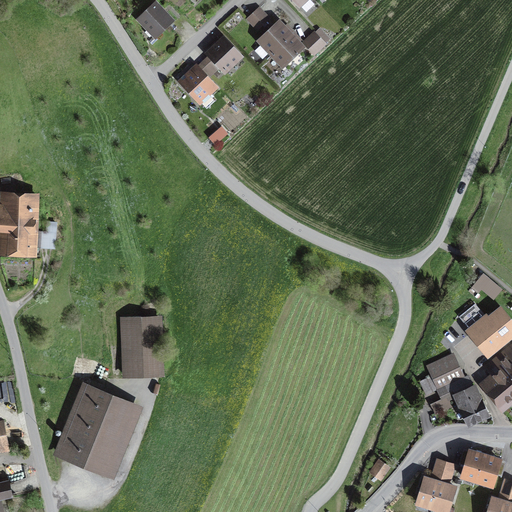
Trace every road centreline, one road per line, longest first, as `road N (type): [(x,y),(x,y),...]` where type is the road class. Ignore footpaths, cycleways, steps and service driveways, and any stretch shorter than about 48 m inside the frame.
road 1 (residential): [(150,82),(203,155),(256,202),(301,231),(400,271)]
road 2 (residential): [(400,271),(401,328),(339,475),(310,511)]
road 3 (residential): [(400,271),(437,242),(511,70)]
road 4 (residential): [(52,511),(0,296)]
road 5 (residential): [(511,432),(437,435),(364,511)]
